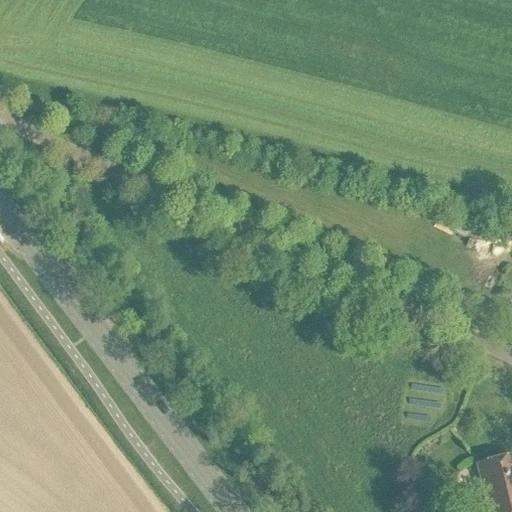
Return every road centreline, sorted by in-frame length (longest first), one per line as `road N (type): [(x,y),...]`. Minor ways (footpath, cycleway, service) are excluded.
road 1 (unclassified): [(511,361),(13,129),(0,114)]
road 2 (primary): [(234,511),(0,205)]
